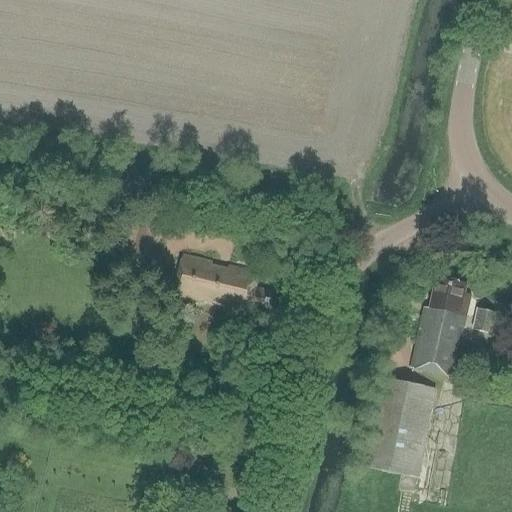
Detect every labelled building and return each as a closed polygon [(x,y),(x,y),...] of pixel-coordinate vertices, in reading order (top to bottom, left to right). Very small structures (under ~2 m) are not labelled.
[(162,225),(136,219),(130,217),(120,255),(153,263),(162,225)] [(257,243),(253,258),(269,262),(273,247),(257,243)] [(266,313),(271,292),(255,288),(258,278),(183,259),(173,297),(203,304),(203,303),(220,307),(220,308),(247,315),(249,308),(266,313)] [(436,280),(429,310),(424,309),(411,370),(451,379),(462,329),(463,329),(470,297),(464,296),(466,286),(436,280)] [(472,330),(492,334),(496,314),(476,310),(472,330)] [(362,468),(418,479),(436,390),(379,379),(362,468)]
